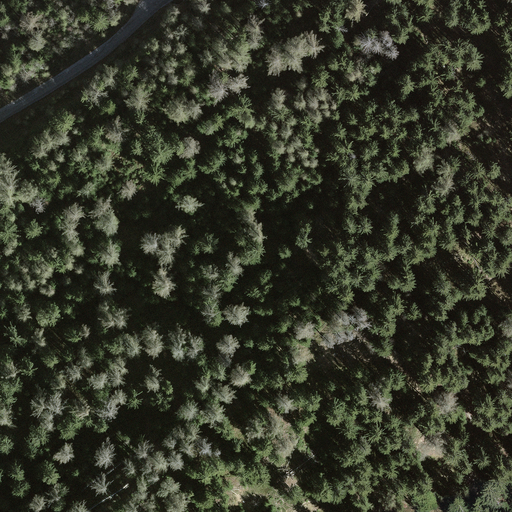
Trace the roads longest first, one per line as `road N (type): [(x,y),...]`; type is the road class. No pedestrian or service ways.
road 1 (track): [(511,263),(352,336),(348,347),(355,357),(389,359),(454,384),(464,398),(475,511)]
road 2 (tertiary): [(159,0),(109,46),(0,117)]
